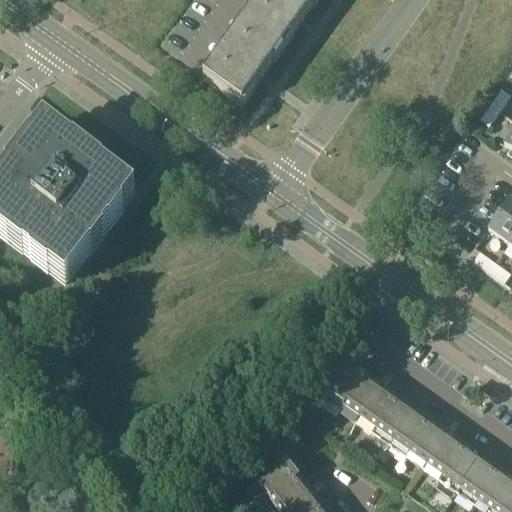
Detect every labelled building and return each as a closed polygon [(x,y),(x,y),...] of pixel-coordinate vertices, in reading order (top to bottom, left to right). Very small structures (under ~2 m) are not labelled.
[(261,0),(244,24),(282,52),(300,27),(305,20),(318,0),(261,0)] [(204,80),(203,81),(242,109),(243,107),(260,83),(265,76),(282,52),(244,24),(220,57),(205,80),(204,80)] [(502,93),(491,109),(500,115),(511,100),(502,93)] [(491,109),(480,124),(489,130),(500,115),(491,109)] [(10,179),(0,192),(0,236),(44,269),(65,286),(131,200),(45,134),(20,166),(10,179)] [(511,205),(510,204),(488,234),(508,249),(511,243),(511,205)] [(479,257),(475,253),(468,262),(473,266),(479,257)] [(479,257),(473,266),(488,277),(495,267),(479,257)] [(495,267),(488,277),(504,288),(510,278),(495,267)] [(326,398),(328,400),(393,446),(414,417),(404,410),(407,407),(394,398),(385,391),(381,389),(372,382),(359,373),(357,376),(346,369),(326,398)] [(374,379),(372,382),(381,389),(389,378),(380,371),(374,379)] [(392,380),(385,391),(394,398),(396,395),(402,387),(392,380)] [(414,417),(393,446),(460,494),(481,465),(472,458),(469,456),(472,452),(461,444),(452,438),(448,435),(439,429),(426,420),(424,424),(414,417)] [(446,419),(439,429),(448,435),(455,425),(446,419)] [(459,428),(452,438),(461,444),(463,442),(468,435),(459,428)] [(0,444),(0,476),(13,469),(0,444)] [(264,481),(256,487),(276,511),(326,511),(322,506),(315,497),(312,494),(305,484),(295,472),(292,474),(285,464),(277,470),(264,481)] [(481,465),(460,494),(486,511),(511,511),(511,481),(505,477),(492,468),(490,471),(481,465)] [(316,476),(305,484),(312,494),(323,485),(316,476)] [(325,489),(315,497),(322,506),(326,503),(332,498),(325,489)]
